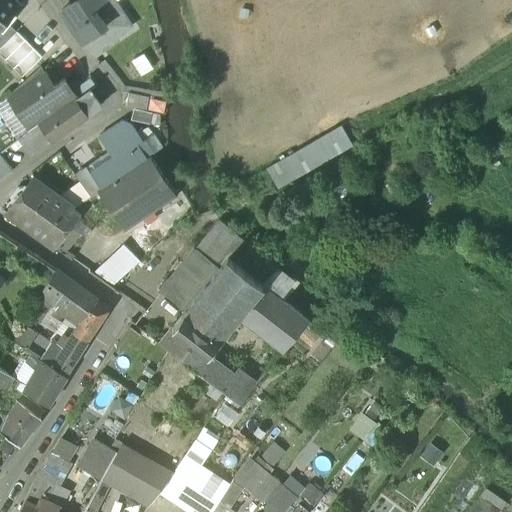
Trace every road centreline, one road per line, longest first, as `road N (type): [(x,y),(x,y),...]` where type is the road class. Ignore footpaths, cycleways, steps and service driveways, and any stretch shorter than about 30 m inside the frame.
road 1 (residential): [(0,497),(121,313),(0,224)]
road 2 (residential): [(47,0),(120,95),(117,111),(0,195)]
